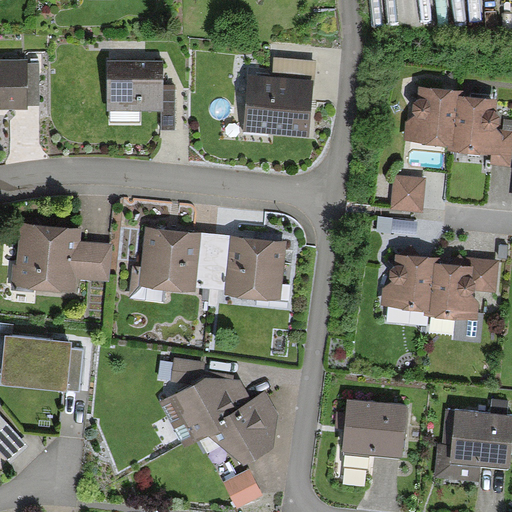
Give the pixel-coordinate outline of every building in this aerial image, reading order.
[(250,68),(245,128),(309,133),(314,81),(317,81),(319,56),(274,52),(272,70),(250,68)] [(27,55),(0,54),(0,105),(27,105),(27,101),(40,101),(40,59),(27,59),(27,55)] [(162,57),(109,57),(109,107),(162,107),(162,82),(162,57)] [(406,135),(448,139),(453,139),(459,89),(459,84),(419,81),(418,92),(414,96),(414,105),(415,110),(407,118),(406,135)] [(175,82),(162,82),(162,107),(163,127),(176,127),(175,82)] [(453,139),(448,139),(448,144),(492,148),(490,160),(511,162),(511,148),(511,127),(500,127),(496,121),(499,117),(499,109),(494,105),(496,93),(459,89),(453,139)] [(423,211),(426,175),(394,172),(390,208),(423,211)] [(83,224),(22,218),(17,259),(14,259),(13,272),(18,282),(76,287),(77,275),(110,279),(113,241),(82,238),(83,224)] [(416,235),(417,221),(378,218),(377,232),(416,235)] [(194,281),(210,282),(215,233),(144,226),(138,285),(193,290),(194,281)] [(215,233),(210,282),(225,284),(224,291),(278,297),(283,239),(215,233)] [(433,310),(437,260),(438,254),(393,250),(391,284),(382,283),(380,305),(433,310)] [(476,264),(437,260),(433,310),(477,314),(479,290),(494,292),(497,259),(477,257),(476,264)] [(71,335),(7,327),(1,377),(80,386),(84,346),(70,344),(71,335)] [(197,357),(173,355),(172,376),(195,378),(197,357)] [(240,377),(209,371),(161,398),(186,443),(206,431),(243,460),(275,442),(276,409),(265,389),(251,397),(240,377)] [(403,404),(348,400),(343,468),(367,470),(368,453),(399,456),(403,404)] [(0,409),(0,449),(10,460),(30,442),(0,409)] [(511,411),(455,409),(453,460),(434,459),(433,477),(477,480),(478,465),(508,467),(511,411)] [(250,467),(225,480),(239,505),(263,493),(250,467)]
